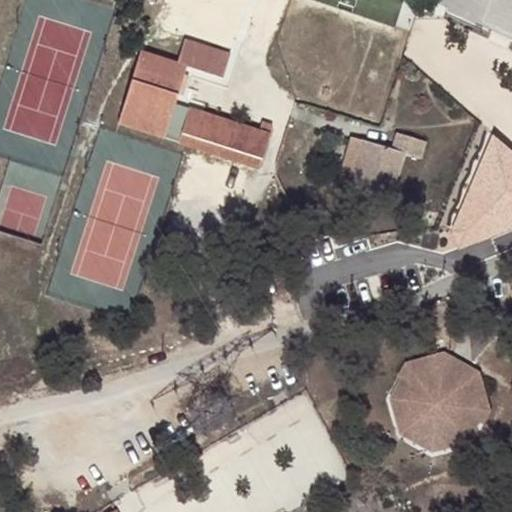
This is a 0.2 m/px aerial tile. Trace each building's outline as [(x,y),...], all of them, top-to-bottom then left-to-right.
[(218,61),(220,55),(185,42),(183,49),(218,61)] [(141,54),(118,125),(260,171),(274,127),(262,123),(258,133),(177,106),(188,71),(223,82),(232,59),(220,55),(218,61),(183,49),(177,67),(141,54)] [(395,126),(364,116),(351,161),(394,174),(406,132),(424,137),(430,119),(400,109),(395,126)] [(351,161),(364,116),(353,112),(340,157),(351,161)] [(511,153),(492,137),(452,231),(460,250),(511,230),(511,153)] [(480,386),(445,367),(404,381),(398,393),(401,394),(410,400),(403,413),(409,442),(435,457),(463,448),(471,434),(480,439),(483,441),(490,428),(480,386)] [(470,457),(480,439),(471,434),(463,448),(435,457),(409,442),(403,413),(410,400),(401,394),(392,411),(399,449),(434,468),(470,457)]
